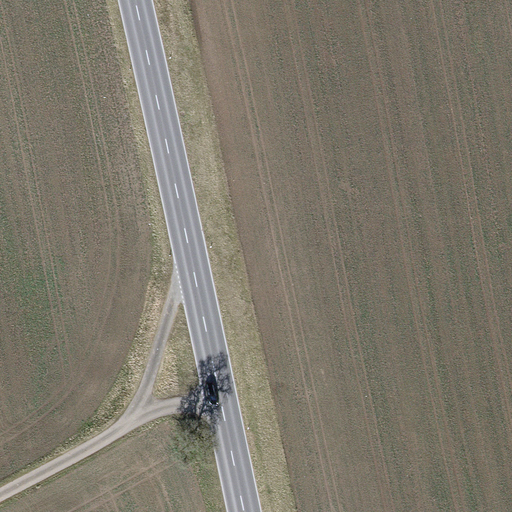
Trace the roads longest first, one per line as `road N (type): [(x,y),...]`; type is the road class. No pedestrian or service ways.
road 1 (primary): [(191,249),(135,0)]
road 2 (residential): [(191,249),(139,415)]
road 3 (residential): [(139,415),(0,494)]
road 4 (primary): [(220,394),(191,249)]
road 5 (primary): [(245,511),(220,394)]
